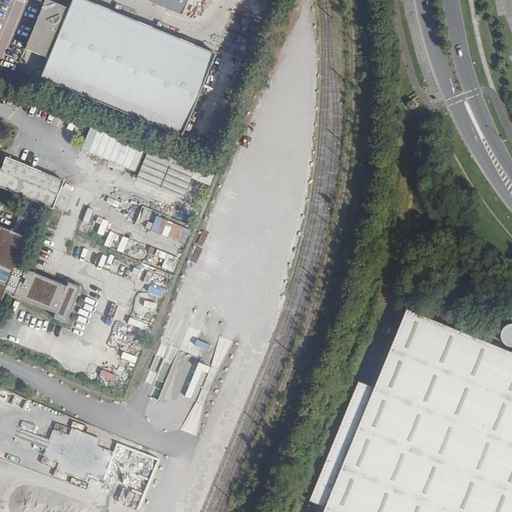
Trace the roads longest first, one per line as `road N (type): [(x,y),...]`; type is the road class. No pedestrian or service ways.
road 1 (unknown): [(0,114),(43,135),(81,183),(64,261),(99,288),(84,333)]
road 2 (secondary): [(422,0),(453,100),(511,201)]
road 3 (secondary): [(511,173),(472,93),(451,0)]
